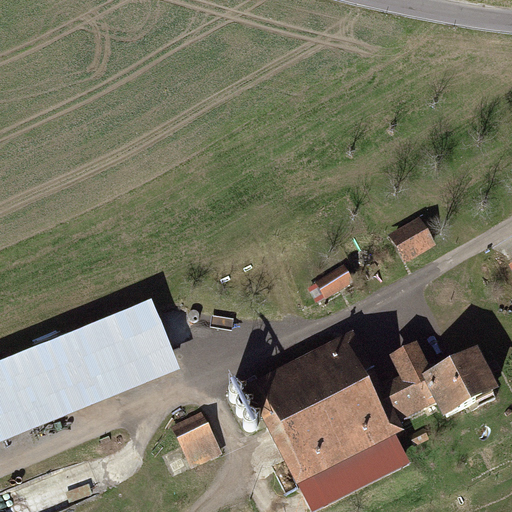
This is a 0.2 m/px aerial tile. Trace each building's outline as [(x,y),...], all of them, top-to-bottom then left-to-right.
[(432,245),(419,223),(394,238),(407,260),(432,245)] [(342,270),(319,283),(327,297),(351,284),(342,270)] [(149,314),(0,374),(0,428),(168,361),(149,314)] [(430,379),(416,352),(396,362),(406,382),(374,397),(385,418),(435,393),(447,417),(493,394),(474,357),(430,379)] [(347,355),(267,395),(304,468),(388,425),(385,418),(374,397),(373,394),(368,397),(347,355)] [(203,420),(176,433),(191,464),(218,451),(203,420)]
